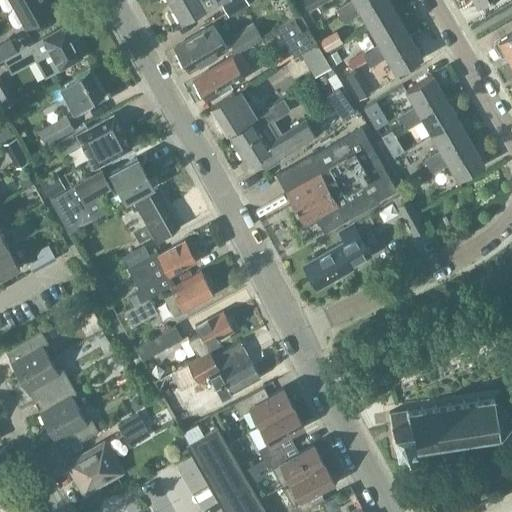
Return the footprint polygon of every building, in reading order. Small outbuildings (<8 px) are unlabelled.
[(11,0),(26,26),(38,19),(39,17),(51,10),(45,0),(11,0)] [(167,0),(181,24),(217,4),(214,0),(167,0)] [(246,0),(222,0),(220,1),(228,15),(249,4),(246,0)] [(301,0),(308,11),(326,0),(301,0)] [(340,15),(366,0),(351,0),(336,8),(340,15)] [(370,29),(397,13),(389,0),(366,0),(340,15),(344,22),(361,12),(370,29)] [(397,13),(370,29),(378,43),(362,53),(366,60),(409,35),(397,13)] [(299,15),(294,18),(302,31),(309,27),(301,14),(299,15)] [(318,42),(309,27),(302,31),(294,18),(280,27),(297,55),(301,53),(317,43),(318,42)] [(0,42),(18,33),(13,25),(0,33),(0,42)] [(227,49),(213,25),(174,46),(188,71),(227,49)] [(66,27),(29,46),(10,57),(17,71),(36,60),(46,77),(60,69),(60,70),(83,58),(66,27)] [(256,27),(229,42),(235,52),(261,37),(256,27)] [(335,31),(319,41),(325,51),(341,42),(335,31)] [(511,33),(501,40),(511,59),(511,33)] [(409,35),(366,60),(370,66),(386,57),(396,73),(422,58),(409,35)] [(10,40),(0,45),(0,61),(16,52),(10,40)] [(317,43),(301,53),(308,65),(324,55),(317,43)] [(336,51),(327,56),(332,65),(342,60),(336,51)] [(192,78),(205,100),(226,88),(224,86),(243,76),(234,60),(238,57),(236,53),(231,56),(232,57),(212,69),(211,67),(192,78)] [(362,53),(349,60),(354,68),(366,60),(362,53)] [(324,55),(308,65),(316,77),(331,67),(324,55)] [(367,62),(358,66),(363,75),(371,70),(367,62)] [(359,78),(355,71),(346,75),(350,82),(359,78)] [(90,72),(74,81),(61,87),(76,115),(87,109),(85,104),(103,94),(95,81),(90,72)] [(445,97),(436,81),(432,75),(405,90),(415,107),(399,116),(402,120),(445,97)] [(255,94),(249,84),(211,107),(226,133),(254,116),(245,100),(255,94)] [(339,86),(327,94),(343,117),(354,109),(339,86)] [(11,95),(0,101),(0,107),(1,110),(15,102),(11,95)] [(445,97),(402,120),(406,129),(422,119),(432,135),(458,120),(445,97)] [(365,107),(376,128),(388,121),(376,100),(365,107)] [(272,110),(230,136),(247,165),(260,157),(266,167),(279,159),(278,158),(317,134),(307,119),(282,134),(273,120),(277,118),(272,110)] [(67,113),(39,129),(47,143),(75,127),(67,113)] [(85,124),(56,139),(64,154),(82,144),(91,160),(88,161),(92,169),(132,147),(114,114),(88,128),(85,124)] [(3,118),(0,119),(0,142),(0,143),(13,136),(3,118)] [(428,166),(471,142),(458,120),(432,135),(440,150),(424,160),(428,166)] [(294,165),(278,174),(287,190),(285,191),(285,192),(305,225),(307,223),(318,217),(326,231),(379,199),(379,198),(397,188),(361,126),(312,155),(312,154),(294,165)] [(471,142),(428,166),(432,173),(448,163),(458,180),(484,164),(471,142)] [(102,170),(50,197),(69,231),(106,211),(97,194),(111,187),(114,194),(121,190),(126,199),(152,185),(137,157),(111,171),(112,174),(106,178),(102,170)] [(427,167),(418,172),(423,180),(432,175),(427,167)] [(55,175),(42,182),(49,195),(62,188),(55,175)] [(28,176),(20,181),(24,188),(32,184),(28,176)] [(135,200),(147,222),(133,230),(140,241),(154,233),(157,239),(179,226),(157,187),(135,200)] [(409,200),(398,206),(413,235),(425,228),(409,200)] [(317,287),(351,267),(370,255),(353,225),(340,233),(344,240),(303,264),(317,287)] [(0,252),(9,247),(0,230),(0,252)] [(137,292),(141,301),(148,297),(174,283),(170,276),(197,261),(185,240),(158,255),(156,251),(127,267),(139,288),(135,290),(137,292)] [(0,277),(20,267),(9,247),(0,252),(0,277)] [(40,257),(29,263),(33,270),(44,264),(40,257)] [(164,297),(174,316),(214,294),(201,270),(171,286),(174,292),(164,297)] [(137,292),(129,296),(134,305),(136,304),(141,301),(137,292)] [(148,297),(141,301),(136,304),(134,305),(123,310),(131,325),(156,312),(148,297)] [(188,338),(197,353),(220,341),(219,339),(235,330),(224,310),(196,325),(199,332),(188,338)] [(59,340),(67,356),(109,335),(102,319),(59,340)] [(176,327),(138,347),(145,360),(183,339),(176,327)] [(13,362),(12,363),(20,377),(51,359),(43,345),(49,342),(42,330),(6,350),(13,362)] [(209,350),(188,361),(188,362),(197,380),(209,374),(221,397),(233,391),(260,377),(240,340),(212,356),(209,350)] [(117,356),(111,360),(116,370),(122,367),(117,356)] [(58,371),(51,359),(20,377),(27,391),(29,390),(35,400),(70,380),(64,368),(58,371)] [(157,364),(151,372),(159,377),(164,369),(157,364)] [(40,412),(48,426),(79,408),(72,395),(77,392),(70,380),(35,400),(41,412),(40,412)] [(294,407),(284,388),(260,401),(255,392),(234,403),(240,414),(251,409),(260,426),(294,407)] [(134,396),(133,403),(136,409),(144,404),(139,394),(134,396)] [(495,399),(389,415),(394,444),(412,441),(413,450),(501,437),(511,424),(508,408),(495,399)] [(294,407),(260,426),(269,443),(259,449),(265,460),(286,448),(281,439),(305,426),(294,407)] [(92,418),(87,421),(79,408),(48,426),(56,441),(57,440),(64,451),(99,431),(92,418)] [(166,409),(159,413),(165,424),(172,420),(166,409)] [(139,413),(118,425),(130,446),(151,434),(139,413)] [(198,423),(184,431),(190,443),(204,435),(198,423)] [(190,443),(229,511),(266,511),(218,427),(204,435),(190,443)] [(121,472),(104,442),(67,462),(84,492),(121,472)] [(291,457),(286,448),(265,460),(271,471),(274,469),(283,486),(325,463),(314,444),(291,457)] [(325,463),(283,486),(293,503),(289,505),(293,511),(302,511),(317,504),(312,495),(335,482),(325,463)] [(331,499),(325,502),(330,511),(339,507),(336,501),(331,499)]
